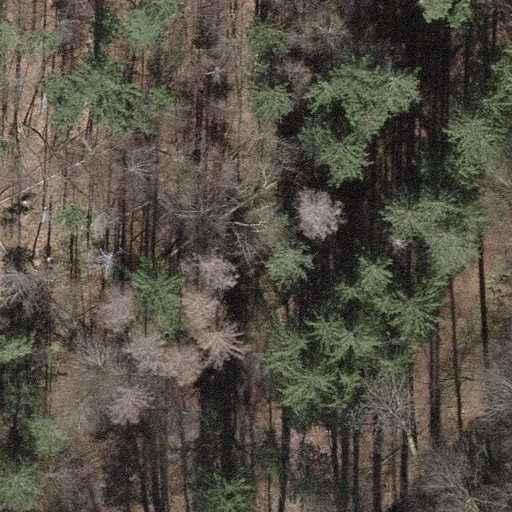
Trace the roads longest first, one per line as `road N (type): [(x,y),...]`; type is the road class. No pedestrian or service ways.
road 1 (track): [(64,511),(144,458),(291,335),(365,251),(511,14)]
road 2 (track): [(144,458),(363,439),(431,394),(464,292),(511,209)]
